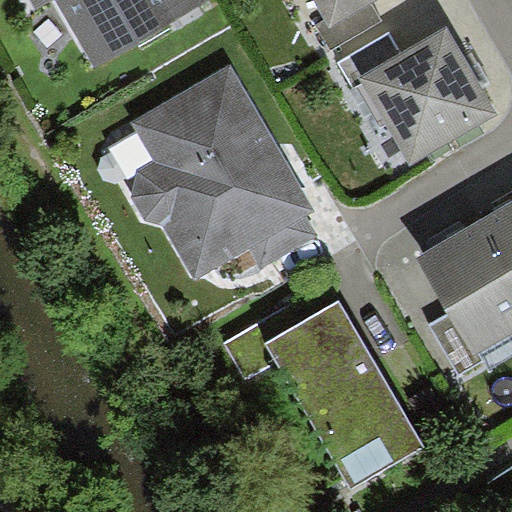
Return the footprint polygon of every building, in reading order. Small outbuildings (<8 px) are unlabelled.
[(28,0),(38,17),(58,6),(95,73),(217,6),(213,0),(28,0)] [(307,0),(322,24),(316,28),(332,55),(383,25),(375,10),(392,0),(307,0)] [(387,33),(404,62),(358,88),(409,177),(501,124),(433,6),(387,33)] [(234,74),(136,129),(156,165),(138,175),(133,202),(147,224),(167,231),(195,281),(249,250),(262,272),(316,241),(304,219),(313,214),(234,74)] [(511,211),(480,230),(511,283),(511,211)] [(511,344),(511,283),(480,230),(415,269),(446,320),(432,329),(460,376),(511,344)] [(388,288),(354,300),(364,327),(397,316),(388,288)] [(425,457),(339,311),(316,324),(303,302),(226,348),(248,386),(274,371),(351,501),(425,457)]
